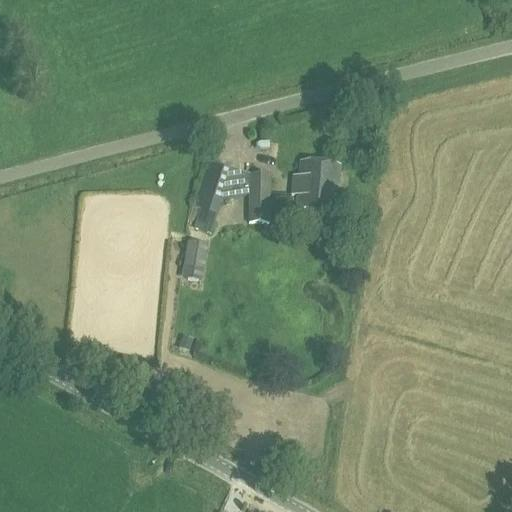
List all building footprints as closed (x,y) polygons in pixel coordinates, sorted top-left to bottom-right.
[(214,217),(229,170),(206,163),(191,210),(214,217)] [(335,215),(339,167),(299,164),(298,178),(292,178),(290,197),(296,198),(295,212),(335,215)] [(248,224),(268,225),(269,176),(249,175),(248,224)] [(186,245),(182,282),(202,284),(207,247),(186,245)] [(183,309),(196,309),(196,290),(183,290),(183,309)]
